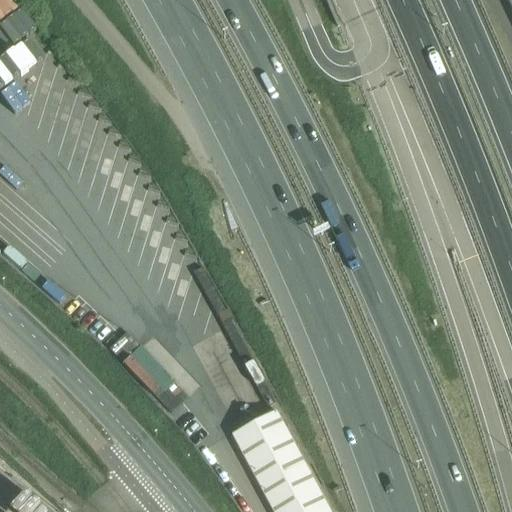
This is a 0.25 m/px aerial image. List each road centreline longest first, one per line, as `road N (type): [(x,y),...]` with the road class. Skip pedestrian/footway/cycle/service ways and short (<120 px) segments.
road 1 (motorway): [(228,0),(335,204),(459,511)]
road 2 (motorway): [(171,0),(291,235),(400,511)]
road 3 (motorway): [(511,279),(399,0)]
road 4 (unclassified): [(193,511),(61,357),(0,302)]
road 5 (motorway): [(511,144),(452,0)]
